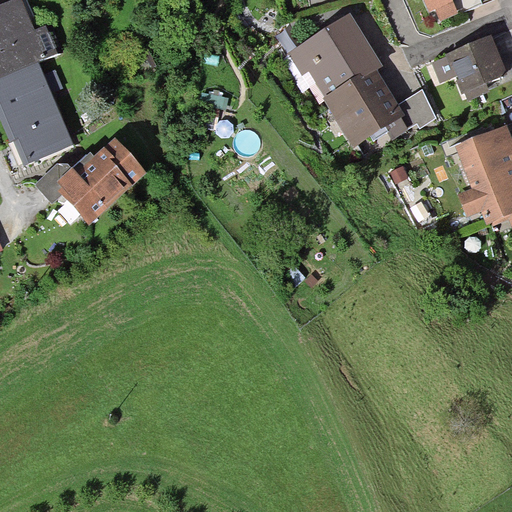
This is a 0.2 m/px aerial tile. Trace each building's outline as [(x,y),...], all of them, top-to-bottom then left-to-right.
[(0,114),(12,141),(13,140),(24,165),(72,144),(36,62),(58,52),(47,26),(39,29),(26,0),(12,0),(0,5),(0,114)] [(427,0),(435,21),(475,6),(472,0),(427,0)] [(342,29),(297,53),(326,107),(371,82),(342,29)] [(485,47),(450,60),(465,100),(500,87),(485,47)] [(396,129),(371,82),(326,107),(351,153),(396,129)] [(511,136),(461,155),(476,198),(464,202),(471,221),(483,217),(487,228),(511,218),(511,136)] [(57,164),(36,184),(53,203),(62,195),(89,224),(146,173),(116,139),(95,157),(91,153),(84,159),(73,169),(69,164),(57,164)]
